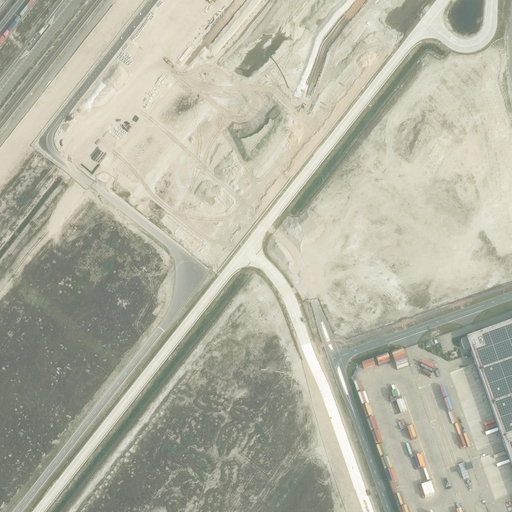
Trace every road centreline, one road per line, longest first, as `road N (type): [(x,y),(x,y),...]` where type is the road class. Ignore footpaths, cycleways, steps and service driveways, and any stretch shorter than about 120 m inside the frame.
road 1 (unclassified): [(17,511),(189,283),(178,253),(46,142),(153,0)]
road 2 (unclassified): [(389,511),(341,361),(511,295)]
